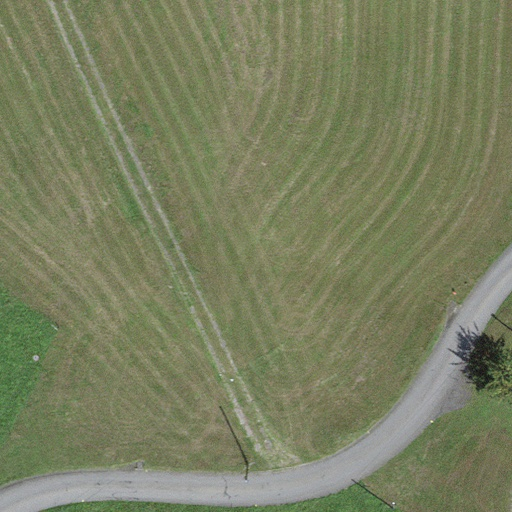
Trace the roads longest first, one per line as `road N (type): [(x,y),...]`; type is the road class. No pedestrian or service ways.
road 1 (unclassified): [(511,267),(476,307),(427,391),(356,462),(314,481),(248,489),(92,485),(0,506)]
road 2 (track): [(60,0),(284,484)]
